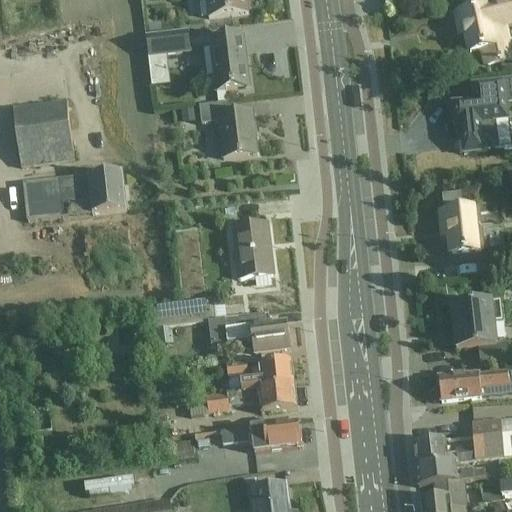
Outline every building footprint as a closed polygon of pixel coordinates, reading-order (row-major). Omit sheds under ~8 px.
[(205,0),(209,22),(248,17),(246,0),(205,0)] [(503,28),(511,26),(511,5),(461,17),(470,56),(483,53),(487,69),(511,63),(511,45),(507,47),(503,28)] [(148,40),(150,60),(190,55),(187,36),(148,40)] [(210,44),(217,95),(249,91),(243,40),(210,44)] [(152,74),(152,75),(153,88),(154,88),(168,86),(169,86),(167,73),(167,72),(166,72),(152,74)] [(474,105),(452,107),(454,121),(460,121),(461,129),(464,158),(488,155),(488,154),(503,152),(504,154),(506,153),(506,152),(511,151),(507,107),(511,106),(511,84),(473,89),(474,105)] [(13,112),(21,171),(75,164),(67,104),(13,112)] [(219,126),(223,163),(257,158),(252,115),(230,118),(229,106),(199,110),(201,128),(219,126)] [(23,187),(25,207),(27,225),(126,214),(122,176),(23,187)] [(445,218),(441,218),(443,232),(449,231),(452,257),(472,255),(482,254),(480,235),(474,236),(474,228),(480,228),(479,214),(462,216),(460,199),(444,201),(445,218)] [(220,212),(240,210),(239,201),(219,203),(220,212)] [(142,227),(95,227),(96,250),(143,250),(142,227)] [(266,229),(246,231),(234,233),(240,284),(273,280),(266,229)] [(215,309),(214,300),(153,308),(156,332),(216,323),(216,325),(225,324),(268,317),(267,303),(215,309)] [(492,307),(452,311),(457,355),(479,352),(480,356),(481,367),(507,365),(505,348),(496,349),(494,326),(503,325),(501,306),(492,307)] [(270,328),(268,317),(225,324),(228,348),(253,345),(255,358),(290,354),(286,326),(270,328)] [(226,368),(227,377),(246,375),(245,366),(226,368)] [(242,384),(243,397),(253,395),(294,389),(291,366),(260,369),(262,382),(242,384)] [(163,380),(165,401),(189,398),(186,377),(163,380)] [(439,382),(441,404),(442,407),(481,403),(480,393),(509,390),(508,377),(439,382)] [(253,395),(243,397),(239,397),(239,396),(228,397),(228,398),(207,401),(209,418),(231,415),(230,410),(257,408),(258,418),(297,413),(294,389),(253,395)] [(30,412),(33,437),(54,435),(51,409),(30,412)] [(511,460),(511,425),(472,430),(474,442),(471,442),(472,453),(473,465),(511,460)] [(254,458),(282,454),(302,452),(299,427),(195,440),(199,464),(226,461),(225,450),(253,446),(254,458)] [(446,444),(435,445),(414,447),(417,471),(456,467),(473,465),(472,453),(456,455),(456,458),(448,459),(446,444)] [(434,489),(464,486),(486,484),(484,473),(457,476),(457,480),(453,481),(452,471),(456,471),(456,467),(417,471),(419,491),(434,489)] [(134,478),(135,487),(156,484),(154,474),(134,478)] [(499,506),(511,504),(511,485),(481,489),(484,508),(499,506)] [(466,511),(465,500),(464,486),(434,489),(435,503),(420,505),(421,511),(466,511)] [(155,498),(176,496),(175,487),(154,489),(155,498)] [(289,511),(287,489),(249,493),(251,511),(289,511)]
